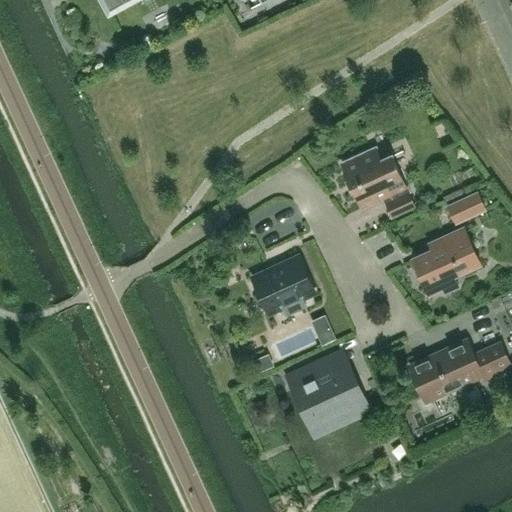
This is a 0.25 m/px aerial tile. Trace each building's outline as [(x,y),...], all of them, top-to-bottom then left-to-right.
[(105,0),(111,10),(128,0),(105,0)] [(415,206),(392,155),(381,160),(376,148),(343,163),(363,207),(385,197),(393,216),(415,206)] [(485,208),(478,192),(449,206),(456,222),(485,208)] [(286,214),(254,229),(270,262),(302,247),(286,214)] [(481,263),(464,227),(429,243),(432,249),(413,258),(427,288),(430,294),(443,288),(445,292),(459,286),(454,276),(481,263)] [(315,292),(299,256),(253,276),(270,313),(284,306),(287,314),(306,305),(303,298),(315,292)] [(285,344),(291,356),(313,344),(307,332),(285,344)] [(511,366),(501,342),(474,354),(467,340),(411,365),(427,400),(482,374),(484,380),(511,366)] [(268,354),(249,362),(254,373),(273,364),(268,354)] [(364,407),(357,392),(360,390),(355,379),(352,381),(344,364),(337,368),(331,356),(293,374),(304,398),(300,400),(307,414),(311,413),(318,428),(362,407),(363,407),(364,407)]
